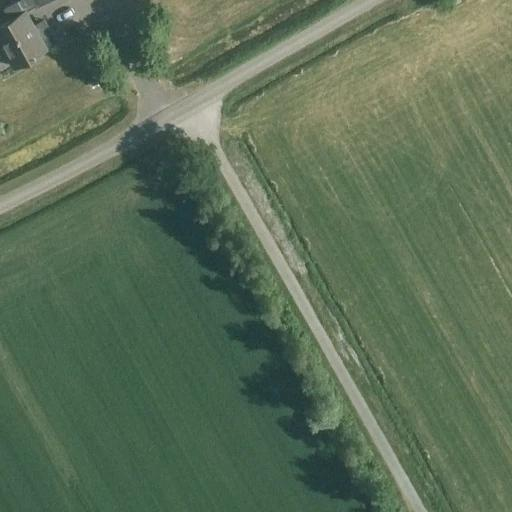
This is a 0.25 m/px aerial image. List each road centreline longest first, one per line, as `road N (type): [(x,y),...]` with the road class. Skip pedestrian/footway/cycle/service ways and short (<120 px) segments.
road 1 (unclassified): [(187,104),(420,511)]
road 2 (unclassified): [(0,204),(187,104)]
road 3 (unclassified): [(187,104),(371,0)]
